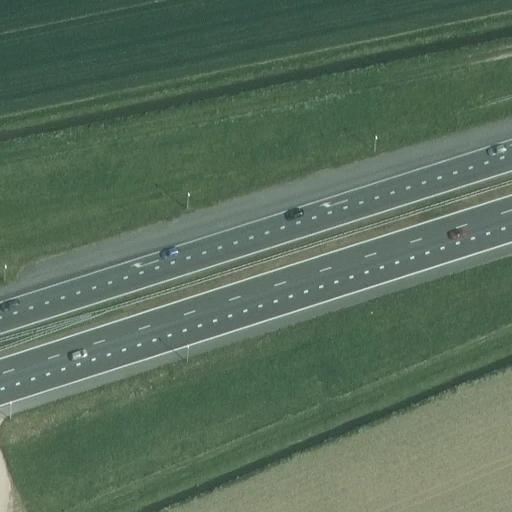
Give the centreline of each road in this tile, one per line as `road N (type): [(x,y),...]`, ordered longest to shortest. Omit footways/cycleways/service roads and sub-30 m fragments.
road 1 (motorway): [(511,155),(0,318)]
road 2 (motorway): [(0,373),(511,211)]
